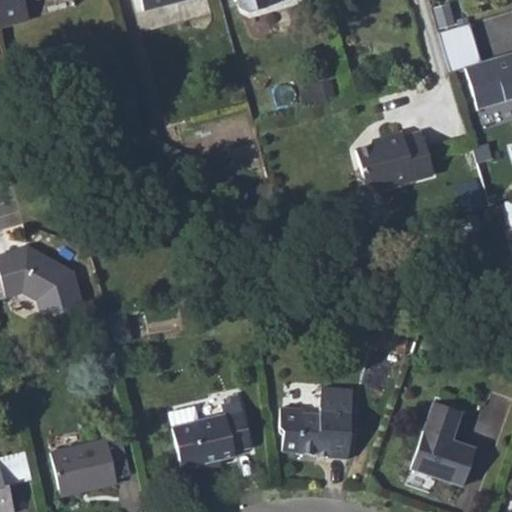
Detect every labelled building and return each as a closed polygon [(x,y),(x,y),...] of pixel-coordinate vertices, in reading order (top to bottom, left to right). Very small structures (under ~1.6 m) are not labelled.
[(6,0),(13,25),(43,17),(39,4),(53,0),(6,0)] [(250,0),(252,4),(261,9),(278,4),(280,0),(250,0)] [(478,114),(511,105),(511,58),(483,66),(472,26),(441,35),(452,75),(467,72),(478,114)] [(383,144),(364,150),(372,183),(385,189),(433,176),(419,134),(386,137),(383,144)] [(471,150),(476,165),(504,157),(500,142),(471,150)] [(22,258),(0,264),(0,304),(1,308),(18,303),(33,311),(37,326),(77,314),(68,282),(22,258)] [(120,352),(113,319),(97,323),(105,357),(120,352)] [(78,342),(82,358),(98,354),(96,339),(78,342)] [(287,407),(261,406),(261,430),(270,430),(269,452),(317,453),(317,461),(338,462),(340,387),(310,386),(309,413),(287,413),(287,407)] [(445,410),(417,402),(400,466),(454,481),(464,443),(437,436),(445,410)] [(152,416),(155,430),(165,475),(222,462),(221,454),(232,451),(222,405),(205,409),(207,419),(182,425),(179,411),(152,416)] [(110,491),(107,480),(99,450),(97,442),(40,457),(49,493),(80,485),(84,498),(110,491)] [(99,450),(107,480),(119,477),(111,447),(99,450)] [(53,506),(84,498),(80,485),(49,493),(53,506)]
